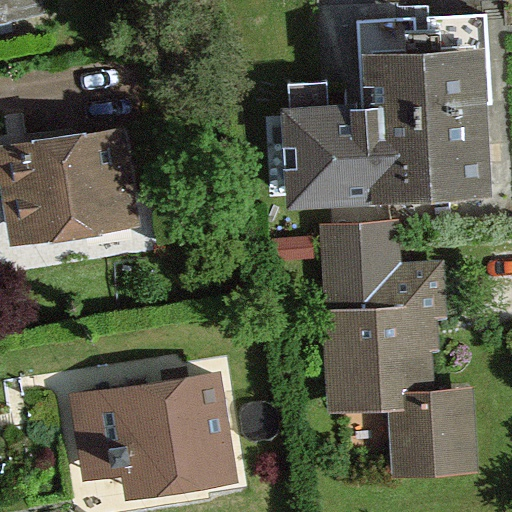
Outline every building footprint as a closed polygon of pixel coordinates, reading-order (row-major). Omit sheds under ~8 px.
[(36,0),(0,0),(0,16),(39,12),(36,0)] [(481,111),(476,23),(352,29),(357,117),(369,117),(370,147),(345,148),(343,117),(321,118),(284,120),(289,204),(474,193),(468,112),(481,111)] [(112,126),(2,143),(19,241),(83,234),(82,223),(126,216),(112,126)] [(409,468),(470,463),(465,400),(427,403),(420,322),(443,320),(439,273),(392,276),(389,236),(330,242),(343,404),(403,399),(409,468)] [(7,361),(0,362),(0,422),(18,420),(7,361)] [(214,375),(76,392),(84,457),(110,451),(114,469),(130,465),(128,450),(145,447),(150,490),(228,477),(214,375)] [(135,491),(150,490),(145,447),(128,450),(130,465),(135,491)] [(86,474),(114,469),(110,451),(84,457),(86,474)]
